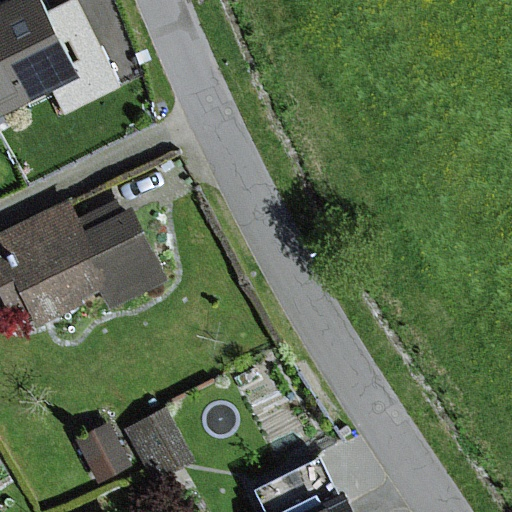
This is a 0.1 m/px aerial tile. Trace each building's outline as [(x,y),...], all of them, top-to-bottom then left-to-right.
[(71,192),(0,227),(0,285),(15,315),(33,306),(41,323),(107,290),(114,304),(174,274),(138,203),(89,227),(71,192)] [(170,407),(129,428),(154,478),(196,456),(170,407)] [(111,421),(79,437),(101,480),(134,464),(111,421)] [(259,486),(272,511),(302,511),(342,493),(334,475),(324,454),(259,486)] [(302,511),(366,511),(354,486),(342,493),(302,511)]
